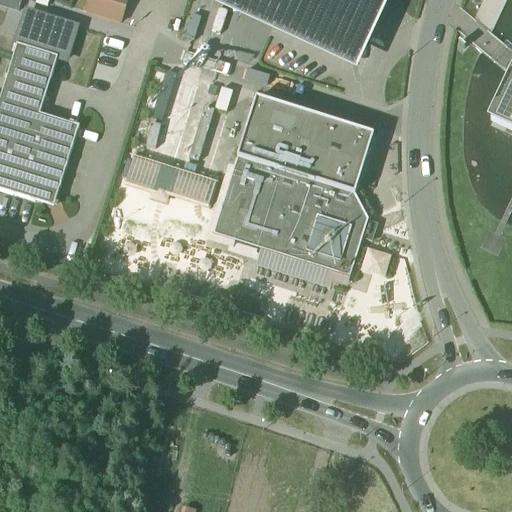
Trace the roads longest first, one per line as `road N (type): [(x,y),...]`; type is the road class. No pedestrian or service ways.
road 1 (secondary): [(0,297),(409,431)]
road 2 (residential): [(416,130),(147,44)]
road 3 (secondary): [(416,130),(424,219),(466,373)]
road 4 (secondary): [(438,0),(416,130)]
